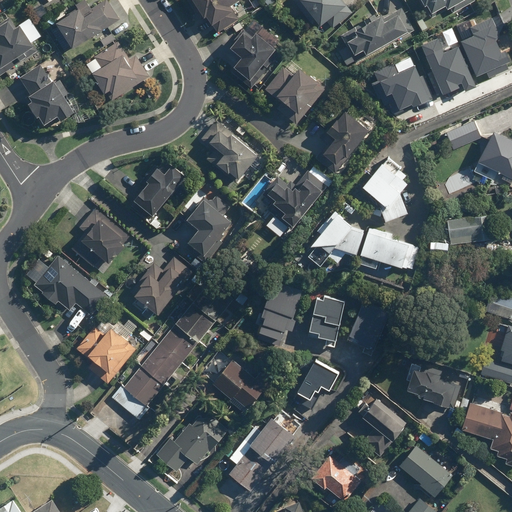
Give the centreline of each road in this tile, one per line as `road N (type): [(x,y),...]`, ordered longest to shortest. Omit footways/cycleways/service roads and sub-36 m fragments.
road 1 (residential): [(151,0),(191,62),(193,105),(174,127),(82,158),(33,204)]
road 2 (residential): [(51,430),(52,378),(0,289)]
road 3 (residential): [(51,430),(80,444),(161,511)]
